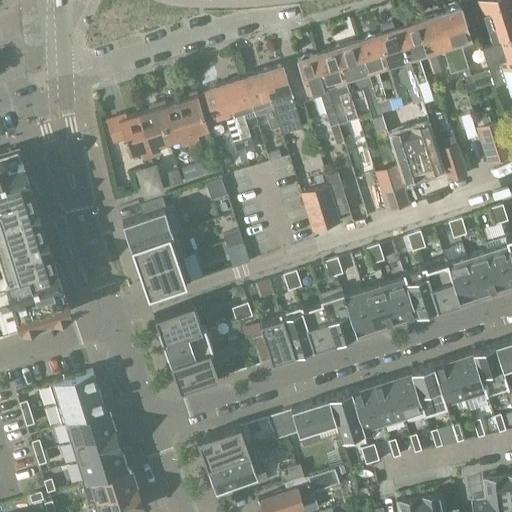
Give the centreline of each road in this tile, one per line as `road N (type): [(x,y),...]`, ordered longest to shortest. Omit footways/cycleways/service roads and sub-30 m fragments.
road 1 (residential): [(147,421),(511,302)]
road 2 (residential): [(52,78),(296,10)]
road 3 (residential): [(112,322),(52,78)]
